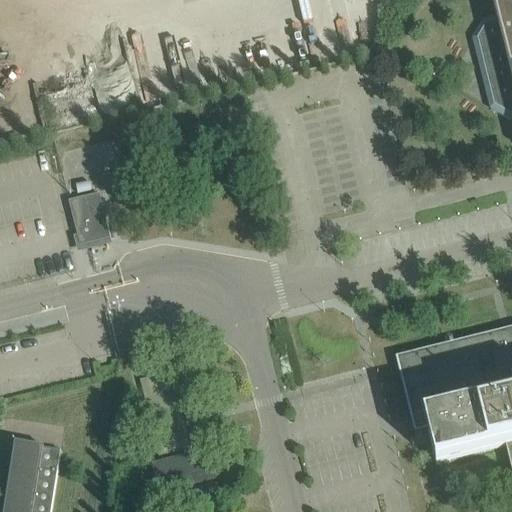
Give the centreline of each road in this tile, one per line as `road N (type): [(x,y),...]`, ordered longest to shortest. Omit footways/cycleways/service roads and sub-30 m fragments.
road 1 (unknown): [(310,229),(362,213),(377,186),(353,83),(344,74),(294,86),(294,118)]
road 2 (unknown): [(148,4),(162,19),(217,29),(265,0)]
